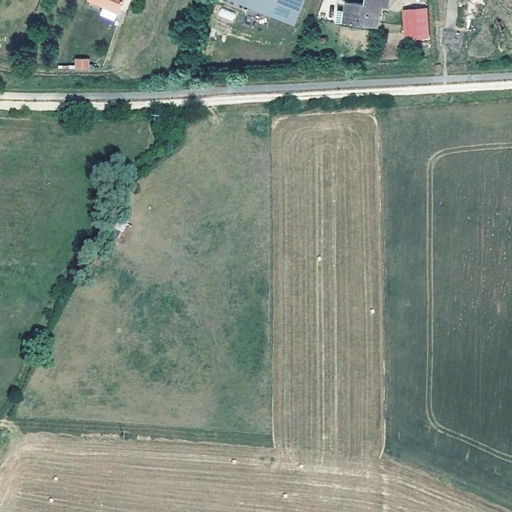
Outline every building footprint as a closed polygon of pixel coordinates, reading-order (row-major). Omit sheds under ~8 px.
[(119,0),(91,0),(102,4),(115,10),(119,0)] [(232,0),(295,25),(305,0),(232,0)] [(348,1),(346,11),(339,10),(337,21),(379,26),(382,6),(390,7),(390,0),(366,0),(366,3),(348,1)] [(112,18),(115,10),(102,4),(99,12),(112,18)] [(233,21),(236,13),(221,8),(218,16),(233,21)] [(428,9),(403,11),(405,41),(430,40),(428,9)] [(74,59),(75,71),(90,70),(89,58),(74,59)]
